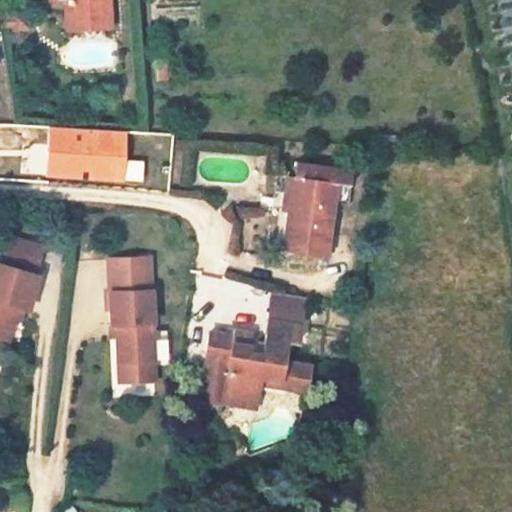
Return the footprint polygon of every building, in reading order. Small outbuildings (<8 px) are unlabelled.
[(63,0),(66,31),(112,27),(110,0),(63,0)] [(119,130),(39,126),(37,173),(114,180),(119,130)] [(291,163),(290,174),(279,248),(320,253),(326,206),(346,209),(351,172),(291,163)] [(150,256),(108,259),(112,325),(118,325),(119,337),(122,382),(158,379),(150,256)] [(0,342),(5,344),(12,319),(16,308),(22,310),(26,311),(36,275),(0,264),(0,342)] [(305,297),(274,293),(272,308),(303,312),(305,297)] [(12,319),(18,320),(22,310),(16,308),(12,319)] [(211,336),(202,402),(227,405),(228,396),(259,401),(262,379),(281,381),(280,387),(309,391),(312,366),(285,363),(288,342),(299,344),(303,312),(272,308),(267,344),(252,342),(252,336),(235,333),(234,339),(211,336)] [(227,405),(227,406),(258,410),(259,401),(228,396),(227,405)]
